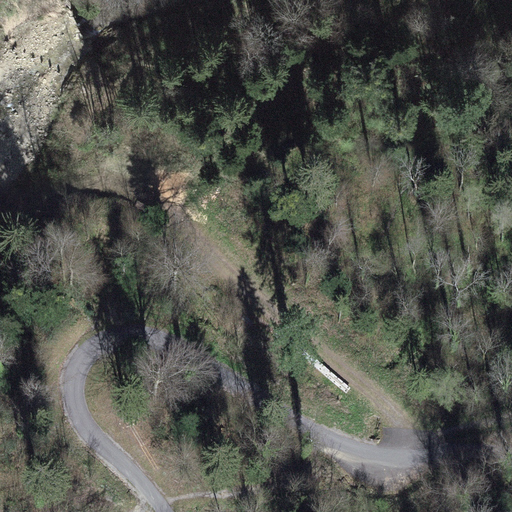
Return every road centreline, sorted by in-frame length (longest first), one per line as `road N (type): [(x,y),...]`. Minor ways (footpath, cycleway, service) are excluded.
road 1 (track): [(2,235),(68,193),(92,185),(134,191),(386,408),(419,456)]
road 2 (track): [(300,424),(166,346),(115,338),(97,347),(76,374),(79,412),(88,432),(163,510)]
road 3 (track): [(511,454),(369,452),(300,424)]
